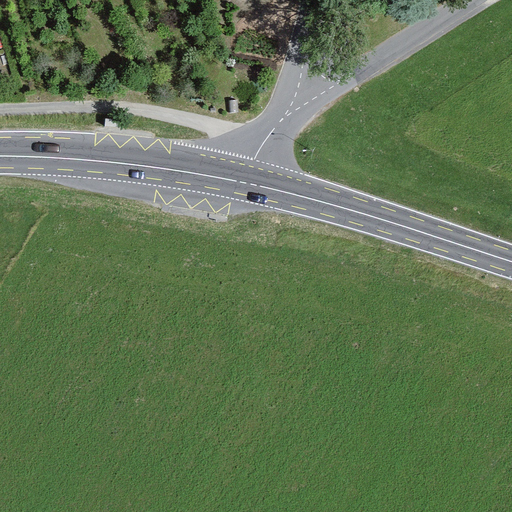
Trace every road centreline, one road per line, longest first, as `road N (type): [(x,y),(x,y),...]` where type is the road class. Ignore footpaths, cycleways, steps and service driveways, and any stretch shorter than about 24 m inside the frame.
road 1 (secondary): [(511,260),(243,180)]
road 2 (secondary): [(243,180),(0,155)]
road 3 (unclassified): [(312,100),(472,0)]
